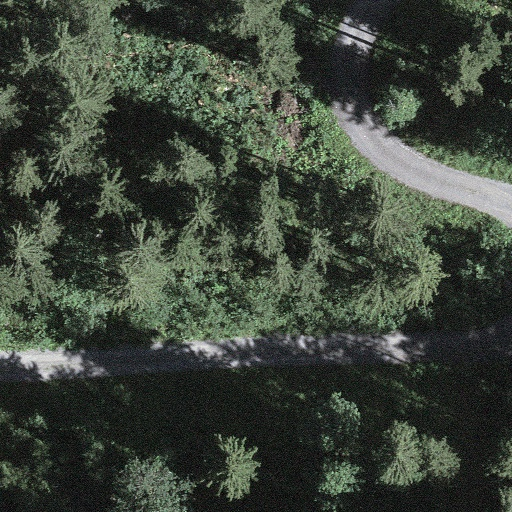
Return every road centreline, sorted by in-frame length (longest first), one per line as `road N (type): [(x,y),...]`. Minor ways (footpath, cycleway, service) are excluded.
road 1 (track): [(511,332),(0,365)]
road 2 (track): [(381,0),(360,32),(346,78),(355,111),(407,160),(511,204)]
